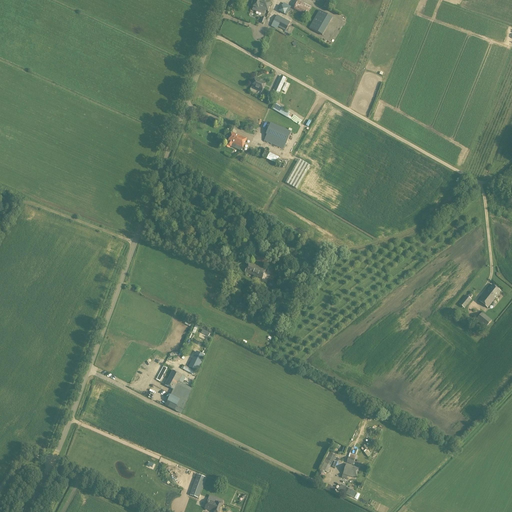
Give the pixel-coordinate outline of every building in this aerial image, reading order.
[(311,7),(298,0),(293,10),(306,17),(311,7)] [(267,11),(269,7),(255,1),(253,7),(261,10),(261,9),(267,11)] [(327,1),(324,7),(328,9),(332,3),(327,1)] [(284,3),(279,11),(286,16),(291,7),(284,3)] [(322,36),(332,18),(319,11),(309,28),(322,36)] [(290,23),(277,15),(272,24),(286,31),(290,23)] [(259,81),(256,80),(252,88),(262,92),(265,84),(262,82),(262,83),(259,82),(259,81)] [(283,85),(279,83),(277,82),(274,89),(280,92),(283,85)] [(278,106),(276,105),(273,110),(281,115),(284,111),(277,108),(278,106)] [(350,146),(354,136),(361,139),(377,125),(322,105),(319,115),(324,113),(325,115),(326,113),(330,117),(327,124),(319,126),(314,111),(288,184),(299,188),(299,187),(301,188),(298,180),(310,176),(308,174),(319,170),(320,170),(330,161),(327,160),(331,159),(328,157),(340,154),(340,152),(337,151),(346,148),(348,145),(350,146)] [(266,135),(264,141),(283,150),(285,144),(286,144),(291,133),(271,124),(266,135)] [(235,146),(242,149),(246,140),(232,133),(228,142),(228,143),(227,146),(230,147),(234,149),(235,146)] [(276,164),(279,157),(270,152),(267,159),(276,164)] [(248,153),(244,160),(277,179),(281,172),(248,153)] [(229,174),(270,199),(278,186),(237,161),(229,174)] [(220,188),(261,213),(269,200),(228,175),(220,188)] [(282,188),(274,201),(319,228),(327,215),(282,188)] [(275,204),(271,210),(275,213),(280,207),(275,204)] [(268,242),(260,239),(259,243),(258,243),(255,250),(264,254),(267,247),(268,242)] [(258,256),(256,262),(267,266),(269,260),(258,256)] [(249,263),(245,273),(262,279),(266,269),(249,263)] [(487,308),(501,292),(492,285),(479,302),(487,308)] [(260,286),(257,295),(264,298),(268,290),(260,286)] [(470,294),(467,297),(466,296),(459,305),(464,309),(471,300),(470,299),(472,296),(470,294)] [(485,329),(492,321),(482,313),(476,321),(485,329)] [(205,356),(200,353),(192,370),(197,372),(205,356)] [(181,369),(183,370),(193,375),(195,372),(190,369),(185,366),(184,367),(183,366),(181,369)] [(172,371),(165,385),(173,390),(167,403),(176,408),(174,411),(181,414),(192,389),(179,382),(182,376),(172,371)] [(357,456),(350,453),(347,463),(353,465),(355,460),(356,460),(357,456)] [(323,471),(327,473),(333,461),(334,458),(327,455),(326,458),(320,470),(323,472),(323,471)] [(358,468),(346,465),(342,478),(347,480),(348,476),(355,478),(358,468)] [(341,485),(338,491),(353,498),(356,493),(341,485)] [(217,503),(208,500),(205,509),(213,511),(218,511),(221,505),(217,503)]
